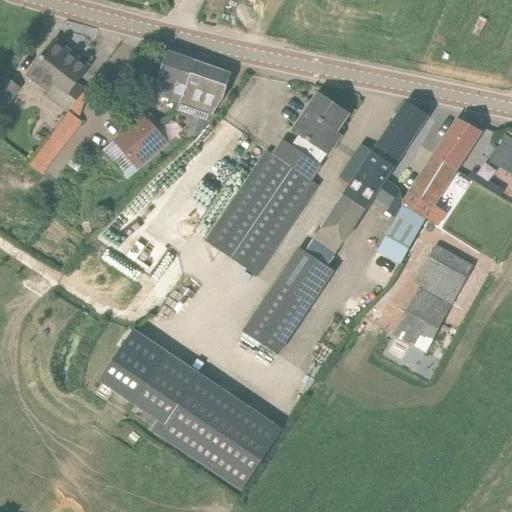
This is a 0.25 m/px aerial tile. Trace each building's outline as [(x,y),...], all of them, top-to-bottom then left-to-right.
[(48,93),(53,86),(75,103),(85,90),(76,83),(88,67),(55,41),(27,77),(48,93)] [(187,86),(194,63),(166,54),(152,94),(177,103),(185,85),(187,86)] [(224,94),(230,75),(194,63),(187,86),(185,85),(177,103),(211,115),(223,99),(224,94)] [(3,75),(0,79),(0,113),(1,114),(21,89),(3,75)] [(68,112),(78,119),(85,98),(87,91),(85,90),(75,103),(68,112)] [(336,146),(328,141),(348,113),(319,94),(293,132),(299,136),(326,155),(328,157),(336,146)] [(120,109),(110,96),(100,104),(110,117),(120,109)] [(343,195),(365,210),(373,198),(389,207),(386,213),(395,219),(403,203),(400,191),(401,190),(385,179),(387,177),(385,176),(427,114),(408,101),(397,117),(369,158),(357,150),(339,178),(349,186),(343,195)] [(143,115),(128,128),(130,130),(150,153),(165,141),(145,117),(143,115)] [(456,172),(471,149),(480,131),(459,122),(435,157),(456,172)] [(128,128),(112,141),(113,142),(102,151),(127,180),(137,172),(133,168),(150,153),(130,130),(128,128)] [(326,155),(299,136),(292,146),(319,165),(326,155)] [(489,162),(510,173),(511,170),(511,140),(504,136),(489,162)] [(258,277),(319,187),(310,180),(320,165),(319,165),(292,146),(281,139),(271,154),(266,150),(204,240),(258,277)] [(442,216),(432,209),(456,172),(435,157),(411,192),(404,202),(426,218),(436,225),(442,216)] [(365,210),(343,195),(320,229),(321,229),(314,241),(335,255),(365,210)] [(400,265),(426,218),(404,202),(403,203),(395,219),(377,253),(400,265)] [(335,255),(314,241),(306,252),(328,266),(335,255)] [(473,265),(434,244),(413,283),(419,287),(393,335),(425,355),(452,305),(473,265)] [(278,355),(335,271),(328,266),(306,252),(299,247),(242,331),(278,355)] [(245,485),(284,425),(168,347),(135,397),(168,419),(161,429),(245,485)]
